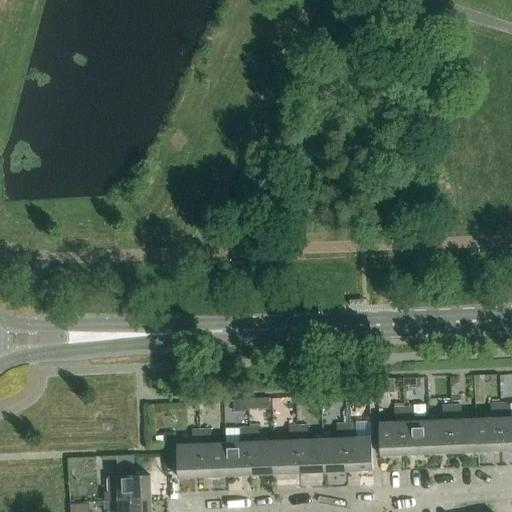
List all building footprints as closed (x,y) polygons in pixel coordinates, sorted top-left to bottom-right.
[(307,406),(307,398),(297,398),(297,406),(307,406)] [(249,411),(249,400),(235,401),(235,412),(249,411)] [(259,409),(258,400),(249,400),(250,410),(259,409)] [(511,415),(511,404),(501,405),(503,451),(511,451),(511,415)] [(503,451),(501,405),(492,405),(493,419),(477,420),(478,452),(503,451)] [(454,453),(452,407),(443,407),(443,421),(429,422),(430,454),(454,453)] [(462,407),(452,407),(454,453),(478,452),(477,420),(463,420),(462,407)] [(396,423),(380,424),(381,456),(405,455),(404,408),(395,409),(396,423)] [(414,408),(404,408),(405,455),(430,454),(429,422),(415,422),(414,408)] [(350,472),(348,425),(338,425),(338,440),(324,441),(325,473),(350,472)] [(357,425),(348,425),(350,472),(374,471),(373,439),(358,439),(357,425)] [(309,426),(299,427),(301,473),(325,473),(324,441),(310,441),(309,426)] [(301,473),(299,427),(290,427),(290,442),(275,442),(277,474),(301,473)] [(260,428),(251,429),(252,475),(277,474),(275,442),(261,443),(260,428)] [(252,475),(251,429),(241,429),(241,444),(227,444),(228,476),(252,475)] [(178,446),(178,448),(179,478),(204,477),(202,430),(193,431),(194,445),(178,446)] [(212,430),(202,430),(204,477),(228,476),(227,444),(213,444),(212,430)] [(164,433),(164,449),(176,448),(176,433),(164,433)] [(134,456),(118,457),(118,473),(135,472),(134,456)] [(105,493),(106,503),(152,501),(151,476),(118,477),(119,493),(105,493)] [(152,511),(152,501),(106,503),(106,511),(152,511)] [(90,511),(90,503),(72,505),(72,511),(90,511)]
